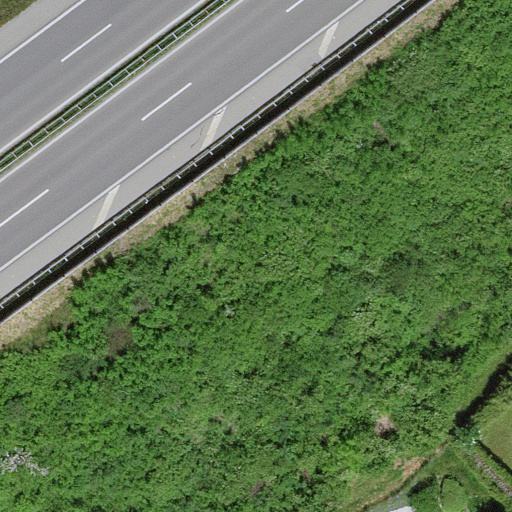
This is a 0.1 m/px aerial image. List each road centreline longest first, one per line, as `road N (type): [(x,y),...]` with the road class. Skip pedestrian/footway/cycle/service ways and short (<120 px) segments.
road 1 (motorway): [(0,224),(301,0)]
road 2 (motorway): [(141,0),(0,105)]
